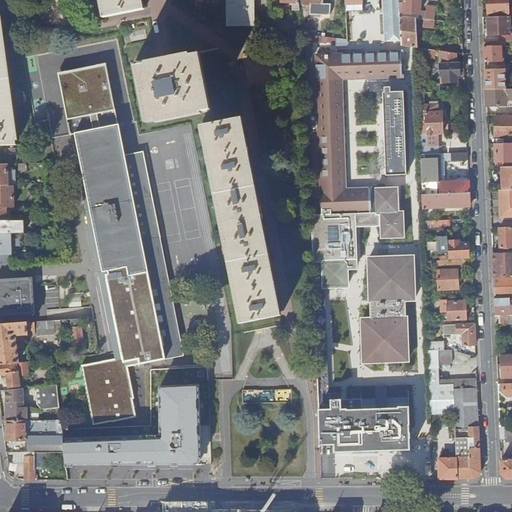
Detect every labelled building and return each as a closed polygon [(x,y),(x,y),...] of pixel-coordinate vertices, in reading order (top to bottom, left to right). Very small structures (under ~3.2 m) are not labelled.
[(100,0),(104,17),(142,10),(139,0),(100,0)] [(225,0),(225,23),(225,27),(248,26),(251,26),(254,26),(253,0),(225,0)] [(298,4),(297,0),(280,0),(281,3),(291,3),(292,10),(299,11),(298,4)] [(297,0),(298,4),(310,4),(310,14),(314,14),(320,14),(330,15),(331,5),(319,4),(318,0),(297,0)] [(344,0),(345,12),(362,11),(361,0),(344,0)] [(400,34),(399,17),(397,0),(389,0),(390,7),(386,7),(387,34),(400,34)] [(397,0),(399,17),(434,21),(435,8),(426,7),(425,12),(419,12),(419,0),(397,0)] [(496,14),(497,16),(508,16),(507,0),(486,0),(487,15),(496,14)] [(498,41),(504,41),(511,40),(511,33),(510,34),(509,16),(508,16),(497,16),(487,17),(488,35),(498,34),(498,41)] [(400,46),(415,48),(414,23),(424,24),(423,27),(433,28),(434,21),(399,17),(400,34),(400,46)] [(278,31),(288,32),(289,24),(286,23),(278,22),(278,31)] [(300,33),(304,33),(308,34),(308,22),(306,22),(300,22),(300,33)] [(304,33),(304,40),(326,43),(327,36),(320,36),(311,34),(308,34),(304,33)] [(0,145),(15,145),(0,34),(0,145)] [(483,42),(484,62),(501,62),(501,56),(504,56),(503,51),(501,51),(501,46),(504,46),(504,41),(498,41),(483,42)] [(416,48),(416,56),(433,58),(434,51),(416,48)] [(356,212),(372,212),(372,186),(364,187),(347,187),(343,78),(346,78),(354,78),(403,77),(402,50),(334,53),(315,54),(323,213),(356,212)] [(456,54),(439,51),(440,76),(442,76),(443,83),(456,82),(456,75),(459,75),(458,63),(456,63),(456,54)] [(148,123),(208,111),(197,55),(171,60),(166,61),(159,62),(137,66),(148,123)] [(118,125),(106,63),(57,73),(69,135),(74,134),(103,273),(119,360),(82,367),(93,426),(111,422),(111,423),(135,418),(131,399),(133,399),(127,368),(164,360),(141,242),(159,238),(142,153),(124,157),(118,125)] [(485,70),(485,89),(506,89),(505,69),(498,69),(497,70),(485,70)] [(387,170),(387,174),(408,174),(405,89),(392,89),(392,85),(385,85),(385,90),(384,90),(384,95),(387,170)] [(485,89),(486,105),(505,105),(505,100),(511,99),(511,88),(506,89),(485,89)] [(423,92),(418,92),(419,113),(424,113),(425,135),(426,135),(442,134),(441,112),(437,112),(437,102),(429,102),(429,105),(424,105),(423,92)] [(511,116),(495,117),(495,136),(511,135),(511,116)] [(239,123),(238,118),(202,125),(241,323),(278,316),(277,313),(267,264),(261,232),(254,197),(247,162),(239,123)] [(425,135),(420,135),(420,155),(427,155),(438,154),(441,154),(467,153),(466,144),(449,144),(449,147),(431,147),(431,146),(427,146),(426,135),(425,135)] [(511,144),(495,144),(495,162),(511,161),(511,144)] [(467,161),(467,153),(441,154),(441,159),(450,159),(450,161),(467,161)] [(427,160),(420,160),(421,182),(428,182),(429,187),(429,189),(439,189),(439,194),(468,193),(468,182),(439,182),(438,154),(427,155),(427,160)] [(15,170),(7,171),(7,165),(0,164),(0,186),(7,186),(12,186),(16,186),(15,170)] [(511,166),(502,167),(502,190),(503,190),(511,189),(511,166)] [(376,186),(377,211),(377,214),(381,214),(381,218),(381,226),(381,237),(406,237),(405,209),(401,209),(399,185),(376,186)] [(0,208),(13,208),(12,186),(7,186),(0,186),(0,208)] [(429,187),(421,187),(422,195),(439,194),(439,189),(429,189),(429,187)] [(511,216),(511,189),(503,190),(502,190),(500,190),(501,217),(511,216)] [(439,194),(422,195),(422,208),(469,207),(468,193),(439,194)] [(10,216),(5,216),(5,212),(19,211),(19,208),(13,208),(0,208),(0,234),(9,234),(20,234),(19,221),(11,221),(10,216)] [(377,211),(372,212),(356,212),(357,225),(381,226),(381,218),(381,214),(377,214),(377,211)] [(323,213),(314,214),(314,283),(323,282),(323,287),(350,287),(349,269),(358,269),(357,225),(356,212),(323,213)] [(511,228),(511,227),(499,228),(500,248),(511,247),(511,228)] [(0,265),(10,265),(10,259),(25,259),(25,250),(12,250),(12,252),(10,252),(9,234),(0,234),(0,265)] [(159,238),(141,242),(164,360),(183,356),(167,274),(159,238)] [(439,248),(424,249),(424,260),(439,259),(439,261),(449,260),(449,258),(468,258),(467,243),(459,244),(458,241),(448,241),(449,255),(439,257),(439,248)] [(511,252),(492,253),(493,278),(511,277),(511,252)] [(418,300),(416,253),(391,254),(367,255),(369,302),(371,302),(371,309),(371,315),(361,316),(363,363),(386,362),(411,361),(410,315),(407,314),(407,301),(418,300)] [(458,290),(457,269),(436,270),(436,290),(458,290)] [(511,277),(493,278),(495,316),(499,315),(511,314),(511,277)] [(0,317),(33,315),(31,278),(0,280),(0,317)] [(326,297),(326,289),(315,290),(317,401),(326,401),(330,401),(330,396),(330,393),(329,388),(326,297)] [(447,300),(442,300),(442,308),(447,308),(447,321),(466,320),(465,301),(447,302),(447,300)] [(82,315),(94,315),(94,306),(82,306),(82,315)] [(511,314),(499,315),(499,324),(511,323),(511,314)] [(0,366),(18,364),(16,351),(21,350),(20,346),(16,346),(15,336),(37,334),(36,330),(39,330),(38,323),(26,324),(26,323),(0,324),(0,366)] [(475,345),(474,324),(444,325),(444,334),(463,334),(463,346),(475,345)] [(83,345),(81,327),(71,328),(73,346),(83,345)] [(427,341),(427,350),(437,350),(444,350),(443,341),(427,341)] [(453,390),(453,389),(453,384),(438,385),(438,380),(437,350),(427,350),(429,391),(453,390)] [(444,350),(437,350),(437,364),(451,363),(451,350),(444,350)] [(511,378),(511,354),(501,355),(502,379),(511,378)] [(0,375),(2,376),(2,378),(7,378),(7,380),(8,389),(19,388),(18,377),(28,375),(26,363),(18,364),(0,366),(0,375)] [(152,367),(152,381),(175,381),(175,367),(152,367)] [(467,389),(476,389),(476,379),(438,380),(438,385),(453,384),(453,389),(460,389),(460,383),(466,383),(467,389)] [(453,389),(453,390),(453,400),(454,414),(455,451),(457,479),(475,479),(480,473),(476,389),(467,389),(466,383),(460,383),(460,389),(453,389)] [(511,383),(502,384),(502,390),(507,395),(511,395),(511,383)] [(42,411),(59,409),(56,386),(35,389),(37,407),(41,406),(42,411)] [(160,440),(63,444),(64,454),(65,466),(201,465),(197,388),(159,390),(160,440)] [(371,450),(395,450),(412,449),(411,404),(400,404),(400,405),(382,406),(349,407),(349,406),(344,406),(343,397),(332,397),(332,406),(320,407),(321,445),(328,445),(328,443),(332,443),(335,443),(336,451),(371,450)] [(430,414),(454,414),(453,400),(429,401),(430,414)] [(1,421),(27,422),(26,409),(22,409),(22,403),(6,403),(6,417),(0,418),(1,421)] [(25,441),(25,453),(35,453),(64,454),(63,444),(61,431),(60,422),(27,422),(1,421),(4,441),(7,441),(25,441)] [(511,426),(499,427),(500,439),(505,439),(505,442),(511,441),(511,426)] [(439,479),(457,479),(455,451),(452,451),(451,453),(452,459),(448,460),(448,457),(446,458),(446,459),(439,460),(439,479)] [(35,480),(35,471),(35,453),(25,453),(9,453),(10,458),(25,458),(25,481),(35,481),(35,480)] [(506,478),(511,478),(511,460),(501,460),(501,473),(506,478)]
